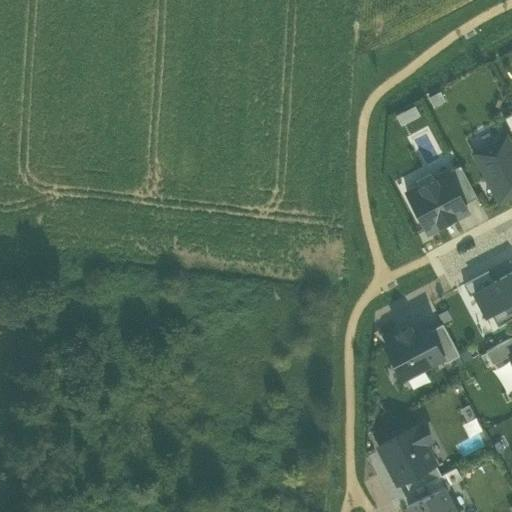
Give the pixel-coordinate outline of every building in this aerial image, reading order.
[(415,103),(395,113),(400,124),(420,115),(415,103)] [(511,193),(511,144),(506,133),(472,151),(499,200),(511,193)] [(460,164),(447,170),(464,202),(477,195),(460,164)] [(420,185),(406,192),(426,229),(467,208),(464,202),(447,170),(434,177),(420,185)] [(420,185),(434,177),(430,170),(416,178),(420,185)] [(469,292),(474,290),(494,280),(488,269),(464,282),(469,292)] [(511,270),(494,280),(474,290),(485,311),(490,308),(497,321),(511,313),(511,270)] [(400,333),(385,341),(403,375),(441,355),(442,354),(428,329),(424,320),(410,328),(409,325),(398,330),(400,333)] [(442,321),(428,329),(442,354),(441,355),(444,361),(459,353),(442,321)] [(511,335),(486,350),(492,362),(510,353),(509,352),(511,352),(511,351),(511,335)] [(378,444),(397,480),(403,477),(434,461),(424,441),(431,437),(423,421),(378,444)] [(403,477),(409,490),(424,483),(441,473),(434,461),(403,477)] [(424,483),(429,493),(442,486),(461,476),(455,466),(441,473),(424,483)] [(429,493),(408,504),(411,511),(455,511),(442,486),(429,493)]
